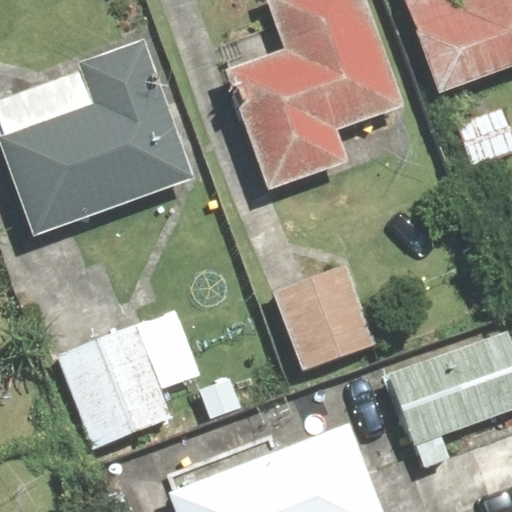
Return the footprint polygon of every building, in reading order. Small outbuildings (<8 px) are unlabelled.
[(227,69),(271,199),(358,169),(346,135),(415,112),(376,0),(273,0),(290,47),(227,69)] [(511,0),(413,0),(447,97),(511,75),(511,0)] [(0,92),(0,135),(37,243),(207,185),(157,39),(0,92)] [(464,173),(511,149),(511,145),(493,106),(443,129),(464,173)] [(276,288),(305,370),(386,343),(358,261),(276,288)] [(59,345),(95,450),(179,421),(168,389),(208,376),(183,303),(59,345)] [(511,334),(392,375),(416,446),(511,412),(511,334)] [(171,484),(180,511),(390,511),(359,421),(171,484)]
